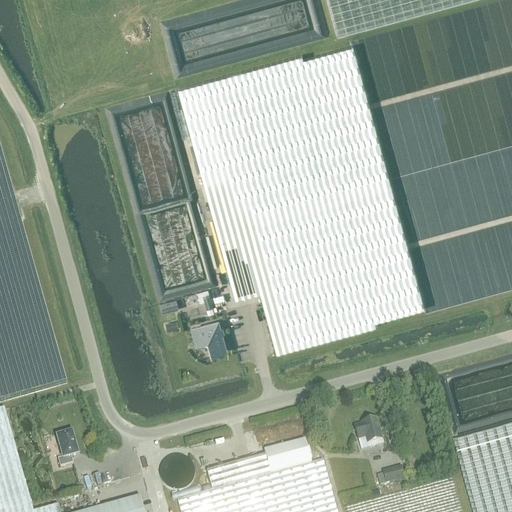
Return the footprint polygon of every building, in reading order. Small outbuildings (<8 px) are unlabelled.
[(326,0),(337,36),(468,0),(326,0)] [(375,327),(374,323),(424,309),(352,47),(303,60),(302,56),(202,83),(240,223),(216,229),(235,300),(259,293),(276,354),(375,327)] [(202,83),(178,90),(216,229),(240,223),(202,83)] [(0,401),(67,383),(0,146),(0,401)] [(205,309),(212,307),(207,290),(188,295),(191,305),(203,302),(205,309)] [(174,299),(165,302),(167,309),(176,306),(174,299)] [(218,322),(191,329),(195,343),(203,341),(203,342),(204,343),(206,344),(208,344),(209,344),(212,355),(225,351),(218,322)] [(59,511),(28,400),(0,407),(0,511),(143,511),(140,498),(89,511),(59,511)] [(376,419),(361,423),(362,425),(355,426),(354,427),(358,440),(365,438),(367,444),(382,440),(376,419)] [(511,511),(511,425),(453,442),(472,511),(511,511)] [(78,455),(71,434),(57,438),(63,459),(58,460),(60,468),(73,465),(71,457),(78,455)] [(265,456),(207,473),(212,492),(177,501),(180,511),(335,511),(322,461),(311,464),(305,441),(264,452),(265,456)] [(194,469),(193,467),(192,465),(192,464),(190,463),(190,462),(189,461),(187,460),(186,459),(185,458),(183,457),(182,457),(180,457),(178,456),(176,456),(175,456),(173,457),(171,457),(170,458),(168,459),(167,460),(165,461),(164,462),(163,463),(162,465),(161,466),(160,468),(160,469),(160,471),(159,473),(159,474),(159,476),(160,478),(160,480),(161,481),(162,483),(163,484),(164,486),(165,487),(166,487),(166,488),(167,489),(169,490),(171,490),(173,491),(175,491),(177,492),(179,491),(181,491),(182,491),(184,490),(185,489),(187,488),(188,487),(190,486),(191,485),(192,484),(193,481),(193,480),(194,479),(194,477),(194,475),(195,474),(194,472),(194,470),(194,469)] [(401,467),(383,472),(386,484),(404,479),(401,467)]
